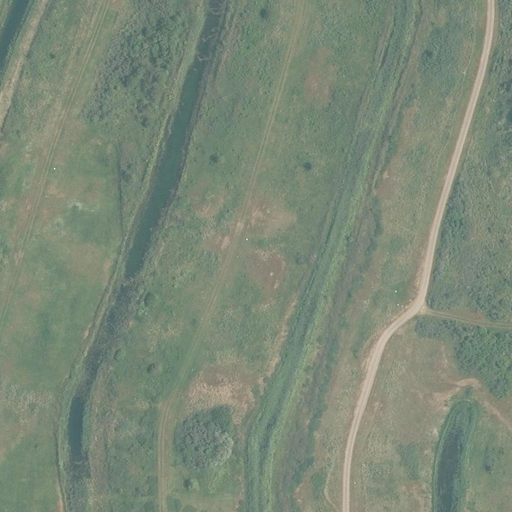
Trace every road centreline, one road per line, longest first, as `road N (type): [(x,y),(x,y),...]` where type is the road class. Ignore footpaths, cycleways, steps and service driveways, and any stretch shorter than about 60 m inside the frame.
road 1 (unclassified): [(345,511),(348,453),(379,347),(422,300),(491,0)]
road 2 (track): [(163,511),(163,422),(264,146),(301,0)]
road 3 (track): [(0,328),(106,0)]
road 4 (track): [(511,431),(491,403),(422,384),(420,307)]
